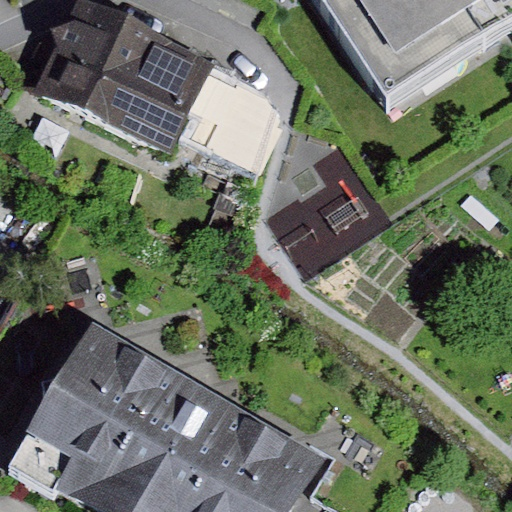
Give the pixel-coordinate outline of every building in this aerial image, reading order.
[(511,0),(321,0),(390,100),(511,18),(511,0)] [(48,32),(56,52),(35,93),(169,158),(214,68),(80,3),(70,23),(48,32)] [(70,134),(44,121),(31,144),(57,158),(70,134)] [(104,169),(82,158),(72,178),(94,189),(104,169)] [(301,511),(330,463),(97,327),(14,468),(89,511),(301,511)]
